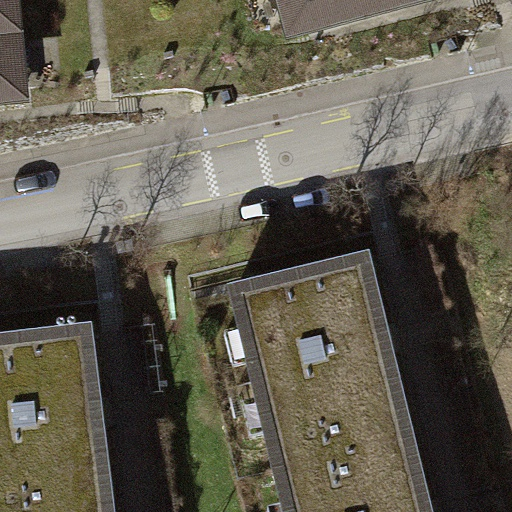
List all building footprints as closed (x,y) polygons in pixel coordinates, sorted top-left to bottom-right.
[(0,0),(0,90),(24,89),(20,48),(4,41),(3,25),(14,14),(12,0),(0,0)] [(274,0),(281,23),(316,14),(330,23),(390,6),(392,0),(274,0)] [(276,469),(406,437),(362,260),(232,292),(241,328),(246,327),(255,363),(250,364),(258,399),(264,398),(273,434),(267,435),(276,469)] [(0,511),(106,511),(84,332),(0,342),(0,511)] [(423,511),(406,437),(276,469),(284,504),(289,503),(291,511),(423,511)]
